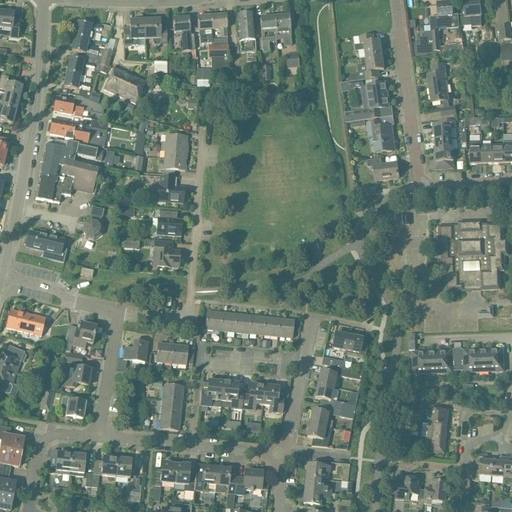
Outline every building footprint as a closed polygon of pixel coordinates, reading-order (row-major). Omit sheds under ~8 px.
[(462,20),(460,20),(461,29),(463,29),(471,28),(472,29),(481,28),(481,16),(483,16),(482,10),(480,10),(480,2),(471,3),(471,1),(465,1),(465,3),(464,4),(464,12),(462,12),(462,20)] [(439,6),(437,6),(438,19),(446,18),(446,30),(459,29),(458,16),(453,16),(452,5),(445,5),(445,3),(438,4),(439,6)] [(0,13),(0,35),(1,36),(2,30),(11,31),(11,39),(17,40),(19,25),(12,24),(14,15),(0,13)] [(256,54),(253,15),(238,16),(240,55),(256,54)] [(226,17),(211,18),(212,31),(220,30),(220,39),(227,38),(226,17)] [(274,18),(276,42),(283,41),(284,48),(291,48),(289,17),(274,18)] [(211,18),(197,19),(198,32),(199,32),(200,39),(200,46),(213,45),(212,31),(211,18)] [(276,42),(274,18),(260,20),(263,54),(269,54),(268,43),(276,42)] [(195,51),(194,47),(194,36),(190,36),(188,19),(172,21),(173,34),(182,33),(183,53),(192,53),(192,52),(195,51)] [(145,41),(145,22),(130,22),(130,30),(124,31),(124,48),(139,47),(139,41),(145,41)] [(160,22),(145,22),(145,41),(153,41),(153,47),(167,46),(166,29),(160,30),(160,22)] [(79,24),(75,38),(88,41),(94,42),(96,34),(103,34),(102,37),(108,39),(111,28),(106,27),(102,26),(92,27),(79,24)] [(511,41),(510,25),(499,27),(501,42),(511,41)] [(13,47),(12,56),(29,57),(31,31),(21,30),(20,48),(13,47)] [(418,44),(414,45),(415,57),(431,56),(431,57),(437,56),(437,53),(441,53),(439,33),(424,34),(424,38),(418,39),(418,44)] [(366,59),(382,57),(380,43),(375,44),(374,35),(359,38),(360,46),(355,46),(356,52),(365,51),(366,59)] [(75,38),(72,52),(85,55),(88,55),(87,60),(101,63),(105,51),(87,47),(88,41),(75,38)] [(511,61),(511,46),(501,47),(502,62),(511,61)] [(228,47),(213,47),(208,48),(208,61),(212,61),(212,82),(228,82),(228,47)] [(105,51),(101,63),(98,73),(106,75),(113,53),(105,51)] [(299,70),(298,55),(286,56),(287,70),(299,70)] [(382,57),(366,59),(367,67),(358,68),(359,74),(364,73),(365,81),(378,80),(380,79),(379,71),(384,71),(382,57)] [(70,60),(67,74),(80,76),(85,78),(87,71),(98,73),(101,63),(87,60),(86,64),(70,60)] [(153,63),(152,74),(166,74),(166,63),(153,63)] [(171,64),(167,63),(167,76),(167,81),(178,84),(179,80),(171,77),(171,64)] [(445,75),(444,66),(432,68),(433,76),(427,76),(431,104),(442,103),(443,110),(440,110),(441,119),(456,117),(455,108),(449,109),(444,75),(445,75)] [(145,84),(113,70),(103,91),(135,106),(145,84)] [(80,91),(78,97),(90,100),(94,87),(78,83),(80,76),(67,74),(64,88),(77,91),(77,90),(80,91)] [(1,79),(1,82),(0,83),(0,88),(5,90),(5,92),(21,96),(23,88),(19,86),(19,83),(1,79)] [(365,82),(341,85),(343,94),(355,92),(354,90),(355,90),(362,89),(364,107),(365,113),(346,115),(347,125),(366,122),(380,120),(379,111),(389,110),(388,101),(387,101),(385,85),(379,86),(378,80),(365,81),(365,82)] [(1,109),(16,113),(21,96),(5,92),(5,90),(0,88),(0,83),(1,82),(0,81),(0,94),(4,95),(1,109)] [(262,104),(262,92),(248,92),(249,105),(262,104)] [(56,99),(54,112),(62,114),(62,115),(82,118),(84,108),(92,110),(91,113),(103,114),(104,108),(90,102),(90,100),(78,97),(75,97),(74,102),(56,99)] [(196,111),(196,102),(187,102),(188,111),(196,111)] [(128,105),(124,113),(130,116),(134,107),(128,105)] [(0,108),(0,122),(13,126),(16,113),(1,109),(0,108)] [(479,119),(470,120),(470,127),(480,126),(480,122),(479,119)] [(52,121),(49,135),(65,138),(65,141),(86,145),(86,146),(103,150),(105,141),(98,139),(100,131),(107,132),(107,128),(110,129),(111,125),(92,121),(90,131),(89,133),(86,133),(86,130),(82,129),(82,126),(52,121)] [(382,129),(381,123),(367,125),(368,134),(369,141),(373,140),(375,155),(392,153),(390,136),(393,136),(392,127),(382,129)] [(435,141),(452,140),(451,129),(456,129),(456,123),(438,124),(439,129),(434,130),(435,141)] [(136,136),(133,157),(141,158),(145,137),(136,136)] [(161,144),(161,148),(186,150),(187,138),(166,137),(165,144),(161,144)] [(436,153),(453,152),(452,140),(435,141),(436,153)] [(0,154),(6,155),(9,143),(0,141),(0,154)] [(471,166),(482,166),(481,149),(481,142),(470,143),(471,166)] [(45,147),(40,179),(48,180),(49,178),(64,181),(65,177),(70,178),(73,162),(74,162),(75,157),(101,162),(103,153),(78,147),(79,146),(67,143),(66,150),(45,147)] [(483,149),(481,149),(482,166),(494,166),(493,149),(491,149),(491,143),(483,143),(483,149)] [(185,161),(186,150),(161,148),(161,153),(164,153),(164,160),(185,161)] [(493,149),(494,166),(505,166),(504,149),(493,149)] [(454,163),(453,152),(436,153),(437,164),(442,164),(442,171),(453,170),(453,163),(454,163)] [(106,155),(104,170),(111,171),(114,156),(106,155)] [(143,159),(136,158),(134,175),(140,176),(143,159)] [(185,161),(164,160),(163,167),(160,167),(160,171),(185,173),(185,161)] [(382,167),(381,160),(367,162),(368,168),(373,168),(375,183),(399,180),(397,165),(382,167)] [(72,189),(80,191),(86,165),(74,162),(73,162),(70,178),(65,177),(64,181),(49,178),(48,180),(40,179),(36,201),(52,204),(52,203),(59,205),(61,196),(70,197),(72,189)] [(86,165),(80,191),(92,194),(98,168),(86,165)] [(174,180),(160,179),(159,188),(158,188),(156,205),(165,205),(165,204),(182,205),(183,195),(181,195),(181,191),(178,189),(176,189),(176,186),(174,186),(174,180)] [(102,219),(104,212),(91,208),(89,215),(91,220),(84,224),(82,232),(86,239),(94,241),(101,237),(103,229),(99,222),(102,219)] [(177,214),(160,213),(159,220),(157,220),(157,233),(162,233),(162,237),(180,238),(181,228),(179,228),(179,222),(176,222),(177,214)] [(404,216),(401,216),(401,226),(410,225),(410,216),(404,216)] [(482,226),(482,223),(459,224),(459,227),(438,227),(439,243),(434,243),(434,259),(439,259),(440,274),(444,274),(445,293),(464,292),(464,290),(480,290),(480,292),(500,291),(500,272),(504,272),(504,257),(508,257),(508,241),(503,241),(503,225),(482,226)] [(64,241),(30,233),(28,240),(26,239),(24,245),(26,246),(26,248),(53,254),(52,262),(64,265),(67,251),(62,250),(64,241)] [(172,244),(154,243),(153,256),(157,256),(156,268),(178,270),(179,255),(172,255),(171,253),(172,244)] [(93,272),(81,269),(80,276),(92,279),(93,272)] [(493,319),(493,308),(487,308),(487,313),(477,313),(478,319),(493,319)] [(45,320),(10,311),(6,329),(41,338),(45,320)] [(219,333),(221,314),(207,313),(205,331),(219,333)] [(234,335),(236,316),(221,314),(219,333),(234,335)] [(248,336),(250,318),(236,316),(234,335),(248,336)] [(262,338),(264,319),(250,318),(248,336),(262,338)] [(277,339),(279,321),(264,319),(262,338),(277,339)] [(293,322),(279,321),(277,339),(291,341),(293,322)] [(97,329),(83,325),(81,333),(75,332),(71,347),(84,351),(86,344),(92,346),(97,329)] [(346,353),(349,337),(335,335),(332,350),(346,353)] [(349,337),(346,353),(359,355),(362,340),(349,337)] [(148,344),(134,342),(133,351),(124,350),(123,362),(146,364),(148,344)] [(171,365),(173,346),(158,345),(156,364),(171,365)] [(188,348),(173,346),(171,365),(186,367),(188,348)] [(0,368),(11,373),(14,366),(18,368),(20,363),(21,363),(24,362),(26,358),(25,354),(9,347),(5,357),(0,354),(0,368)] [(50,353),(36,348),(33,357),(46,362),(50,353)] [(462,351),(460,350),(456,350),(454,351),(453,352),(452,353),(413,354),(414,376),(453,375),(453,373),(465,372),(465,375),(504,373),(503,351),(464,353),(463,351),(462,351)] [(82,358),(66,355),(64,364),(81,367),(82,358)] [(344,363),(325,360),(323,367),(338,370),(342,371),(344,363)] [(357,365),(355,373),(362,375),(364,366),(357,365)] [(0,368),(0,392),(8,395),(10,394),(13,388),(12,386),(11,385),(13,382),(8,380),(11,373),(0,368)] [(90,372),(74,369),(72,382),(63,380),(62,387),(74,390),(75,385),(88,387),(90,372)] [(362,375),(355,373),(342,371),(338,370),(337,377),(361,382),(362,375)] [(333,389),(335,376),(320,373),(317,386),(333,389)] [(211,403),(221,404),(223,384),(208,382),(207,392),(201,391),(199,407),(210,409),(211,403)] [(237,385),(223,384),(221,404),(231,405),(230,411),(242,412),(242,410),(241,410),(243,397),(243,395),(236,395),(237,385)] [(163,401),(182,403),(183,388),(164,386),(163,401)] [(262,406),(264,388),(250,386),(249,397),(243,397),(241,410),(242,410),(254,412),(255,405),(262,406)] [(321,407),(330,409),(331,409),(341,411),(355,414),(356,407),(330,402),(333,389),(317,386),(315,399),(322,401),(321,407)] [(278,389),(264,388),(262,406),(270,407),(269,414),(281,415),(283,401),(277,400),(278,389)] [(45,390),(42,402),(51,405),(54,393),(45,390)] [(61,396),(55,395),(52,408),(59,409),(61,396)] [(61,396),(59,407),(68,409),(66,418),(82,421),(85,405),(75,403),(76,399),(61,396)] [(182,403),(163,401),(161,416),(180,418),(182,403)] [(426,404),(413,402),(412,411),(425,412),(426,404)] [(430,410),(429,425),(447,426),(448,412),(430,410)] [(355,414),(341,411),(340,419),(353,421),(355,414)] [(312,412),(309,425),(331,430),(333,424),(326,422),(328,415),(312,412)] [(178,432),(180,418),(161,416),(159,431),(178,432)] [(327,449),(331,430),(309,425),(307,439),(313,440),(311,448),(327,449)] [(447,426),(429,425),(428,439),(446,441),(447,426)] [(0,440),(2,441),(0,451),(21,454),(23,440),(9,437),(10,429),(0,427),(0,440)] [(341,443),(348,443),(349,433),(342,433),(341,443)] [(446,441),(428,439),(426,454),(444,455),(446,441)] [(21,454),(0,451),(0,473),(1,474),(3,466),(18,469),(21,454)] [(50,467),(49,475),(61,476),(61,473),(69,474),(71,455),(57,454),(56,467),(50,467)] [(71,455),(69,474),(77,475),(77,478),(82,479),(82,481),(84,481),(83,488),(91,489),(92,477),(83,476),(85,457),(71,455)] [(480,478),(492,479),(493,463),(487,462),(487,457),(478,456),(477,466),(480,466),(479,472),(473,472),(472,483),(479,483),(480,478)] [(115,479),(117,460),(103,458),(101,477),(115,479)] [(492,479),(504,480),(506,459),(500,458),(499,464),(493,463),(492,479)] [(131,461),(117,460),(115,479),(129,480),(131,461)] [(174,486),(176,467),(170,466),(171,465),(162,464),(162,472),(155,471),(153,488),(161,489),(161,484),(174,486)] [(182,468),(176,467),(174,486),(184,487),(184,494),(194,495),(194,493),(196,475),(189,474),(190,467),(182,466),(182,468)] [(306,479),(322,481),(323,474),(329,475),(330,468),(307,466),(306,479)] [(215,487),(217,470),(204,468),(203,476),(196,475),(194,493),(214,495),(215,487)] [(215,487),(214,495),(221,496),(234,497),(236,479),(229,479),(230,471),(217,470),(215,487)] [(1,474),(0,473),(0,496),(12,499),(15,484),(0,482),(1,474)] [(244,480),(236,479),(234,497),(242,498),(243,493),(252,494),(253,492),(260,493),(262,475),(244,473),(244,480)] [(92,477),(91,489),(98,490),(99,477),(92,477)] [(322,481),(306,479),(304,493),(330,495),(331,490),(321,489),(322,481)] [(419,481),(404,479),(404,485),(396,484),(394,501),(409,502),(410,496),(420,497),(421,489),(418,489),(419,481)] [(425,489),(424,506),(432,506),(432,509),(442,509),(443,509),(444,509),(445,508),(445,507),(445,504),(447,483),(434,482),(433,490),(425,489)] [(68,491),(55,489),(54,496),(67,497),(68,491)] [(330,501),(330,495),(304,493),(303,506),(319,507),(320,500),(330,501)] [(9,511),(12,499),(0,496),(0,511),(4,511),(9,511)] [(502,501),(501,509),(511,509),(511,504),(511,505),(511,500),(502,499),(502,501)] [(492,508),(501,509),(502,501),(493,500),(492,508)]
